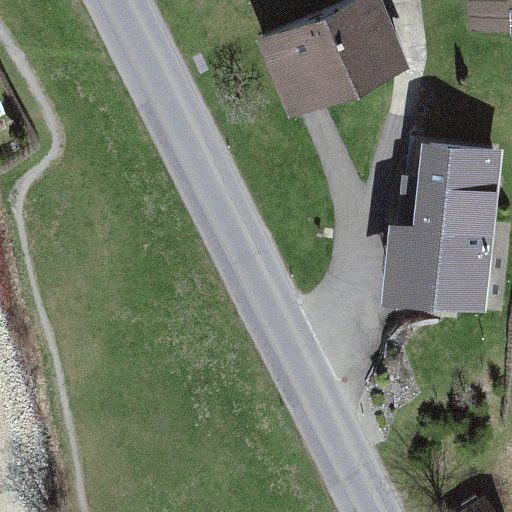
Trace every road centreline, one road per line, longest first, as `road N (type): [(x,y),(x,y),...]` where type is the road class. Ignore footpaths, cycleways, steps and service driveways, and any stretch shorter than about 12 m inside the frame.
road 1 (tertiary): [(122,0),(378,511)]
road 2 (unknown): [(311,378),(343,322),(399,122),(407,55),(402,0)]
